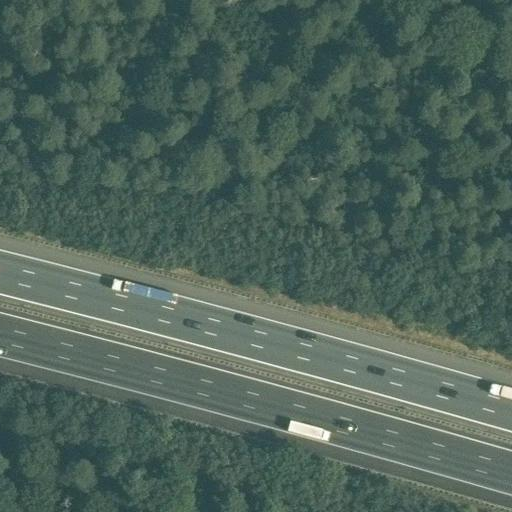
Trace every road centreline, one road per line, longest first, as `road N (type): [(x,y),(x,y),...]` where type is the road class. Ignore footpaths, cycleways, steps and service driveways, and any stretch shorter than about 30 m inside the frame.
road 1 (motorway): [(0,338),(511,476)]
road 2 (motorway): [(511,412),(0,275)]
